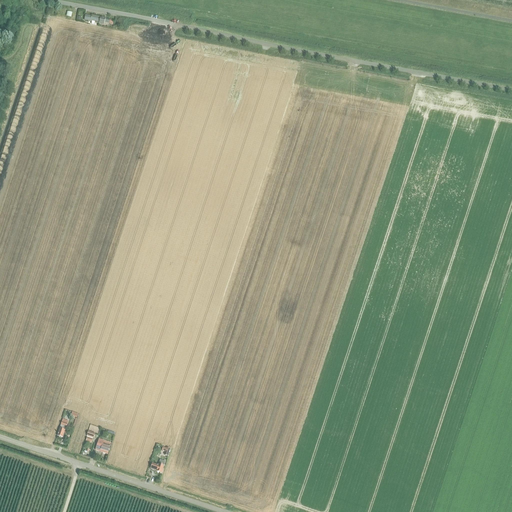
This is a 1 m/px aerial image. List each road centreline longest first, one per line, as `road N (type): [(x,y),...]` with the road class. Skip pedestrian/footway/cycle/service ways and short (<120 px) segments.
road 1 (unclassified): [(511,89),(42,0)]
road 2 (unclassified): [(225,511),(0,436)]
